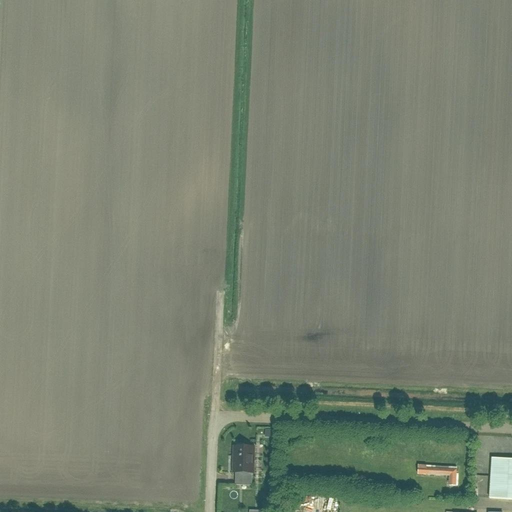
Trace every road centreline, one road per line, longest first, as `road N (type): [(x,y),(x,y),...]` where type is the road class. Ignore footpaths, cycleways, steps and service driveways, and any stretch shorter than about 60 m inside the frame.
road 1 (residential): [(209,511),(217,420),(511,429)]
road 2 (track): [(217,420),(220,293)]
